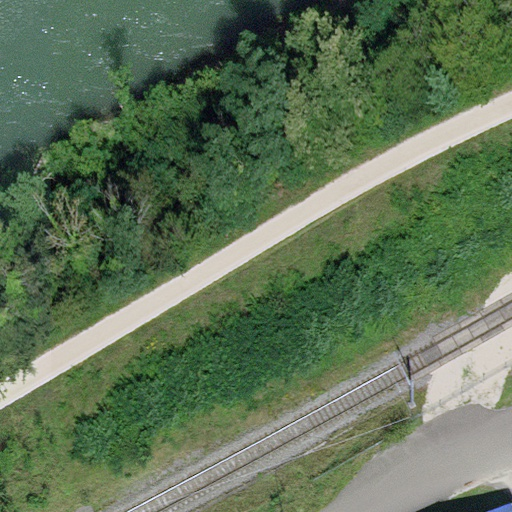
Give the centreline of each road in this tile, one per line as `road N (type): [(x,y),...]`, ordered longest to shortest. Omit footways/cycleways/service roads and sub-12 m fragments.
road 1 (track): [(511,103),(418,140),(0,391)]
road 2 (residential): [(511,430),(368,511)]
